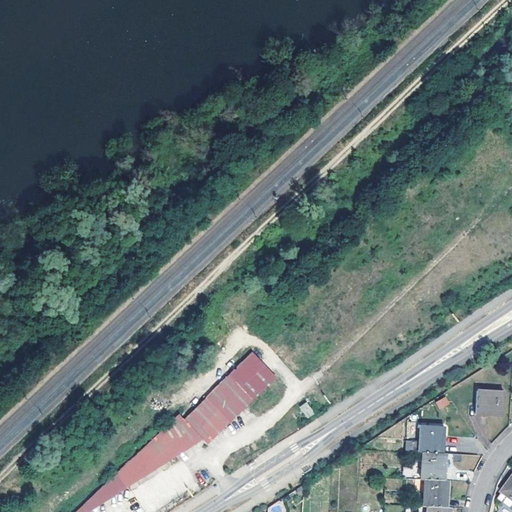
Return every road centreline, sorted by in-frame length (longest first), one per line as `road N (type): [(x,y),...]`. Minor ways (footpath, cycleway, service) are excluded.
road 1 (track): [(510,0),(0,481)]
road 2 (secondary): [(205,511),(511,312)]
